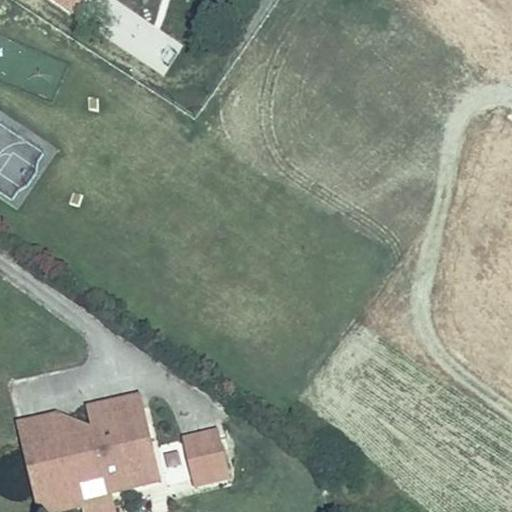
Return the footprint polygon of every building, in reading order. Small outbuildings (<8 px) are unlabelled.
[(145,422),(140,400),(89,410),(94,431),(97,437),(125,431),(124,427),(145,422)] [(60,445),(60,441),(94,431),(57,416),(20,425),(35,503),(44,501),(35,451),(60,445)] [(157,475),(145,422),(124,427),(125,431),(97,437),(94,431),(60,441),(60,445),(35,451),(44,501),(77,493),(76,485),(100,480),(101,486),(157,475)] [(221,444),(219,435),(183,443),(185,452),(221,444)] [(226,472),(221,444),(185,452),(191,480),(226,472)] [(193,490),(228,482),(226,472),(191,480),(193,490)] [(108,496),(159,486),(157,475),(101,486),(103,497),(108,496)] [(53,511),(80,506),(77,493),(44,501),(35,503),(36,511),(53,511)] [(112,511),(109,500),(80,507),(81,511),(112,511)]
